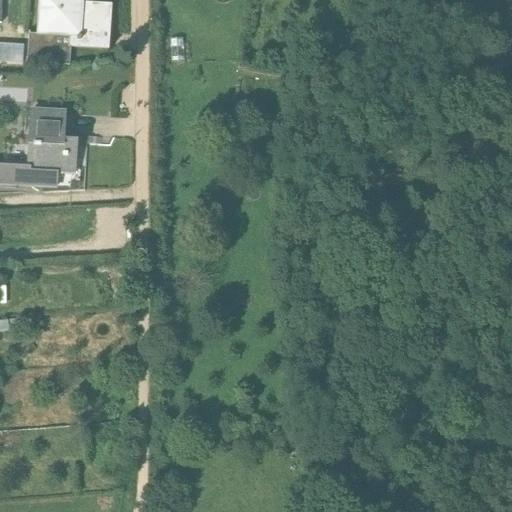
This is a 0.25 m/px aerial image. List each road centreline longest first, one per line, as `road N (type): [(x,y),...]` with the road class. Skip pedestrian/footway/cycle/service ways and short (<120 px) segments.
road 1 (track): [(142,199),(138,511)]
road 2 (unclassified): [(142,0),(142,199)]
